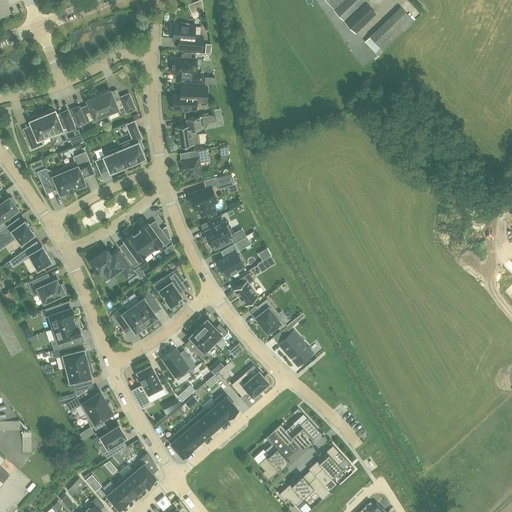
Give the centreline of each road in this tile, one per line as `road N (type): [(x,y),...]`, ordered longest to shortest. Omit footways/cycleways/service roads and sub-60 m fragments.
road 1 (residential): [(177,476),(289,379)]
road 2 (residential): [(110,362),(177,476)]
road 3 (residential): [(110,362),(163,334),(210,291)]
road 4 (residential): [(162,170),(52,225)]
road 5 (residential): [(65,250),(110,362)]
